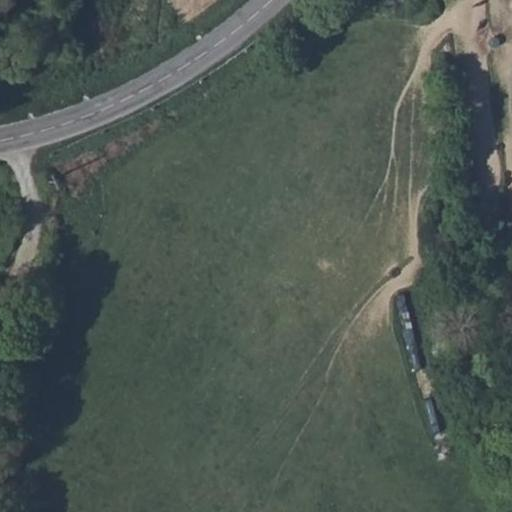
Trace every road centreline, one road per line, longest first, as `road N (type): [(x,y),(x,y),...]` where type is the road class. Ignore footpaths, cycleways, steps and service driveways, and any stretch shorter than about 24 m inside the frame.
road 1 (secondary): [(0,145),(112,108),(274,0)]
road 2 (track): [(0,312),(23,229),(19,142)]
